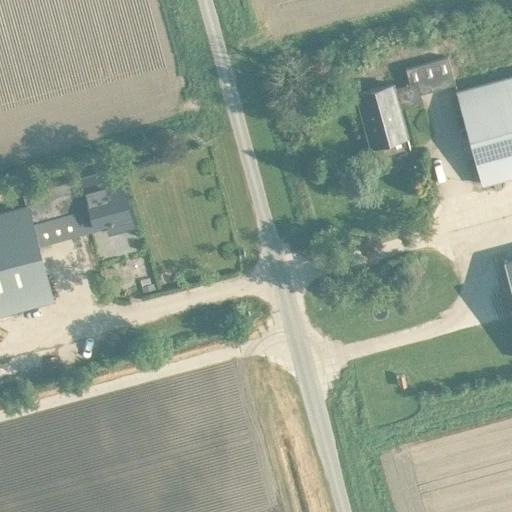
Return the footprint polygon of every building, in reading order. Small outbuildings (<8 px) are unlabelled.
[(411,74),(414,85),(449,76),(441,50),(399,61),(403,77),(411,74)] [(477,181),(511,171),(511,70),(451,88),(477,181)] [(411,74),(403,77),(388,81),(351,91),(366,144),(402,134),(393,100),(417,94),(414,85),(411,74)] [(19,190),(22,202),(27,220),(84,205),(89,224),(101,221),(104,229),(128,223),(112,165),(19,190)] [(22,202),(0,207),(0,309),(48,297),(27,220),(22,202)] [(511,254),(499,259),(511,306),(511,254)]
